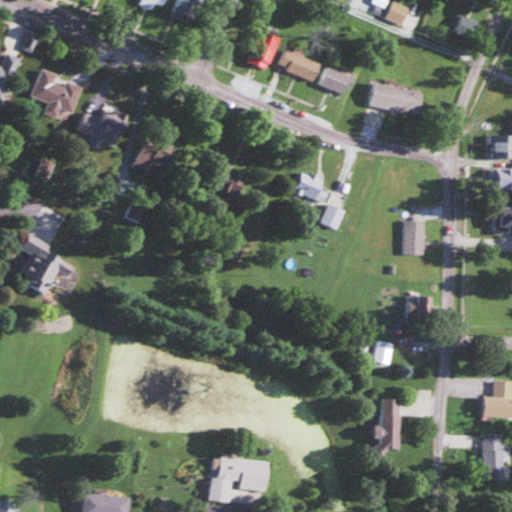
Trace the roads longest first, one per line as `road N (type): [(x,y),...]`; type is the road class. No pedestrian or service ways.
road 1 (residential): [(444,150),(338,135),(11,0)]
road 2 (residential): [(433,511),(446,313),(444,150)]
road 3 (residential): [(446,282),(177,285)]
road 4 (residential): [(444,150),(466,72),(502,0)]
